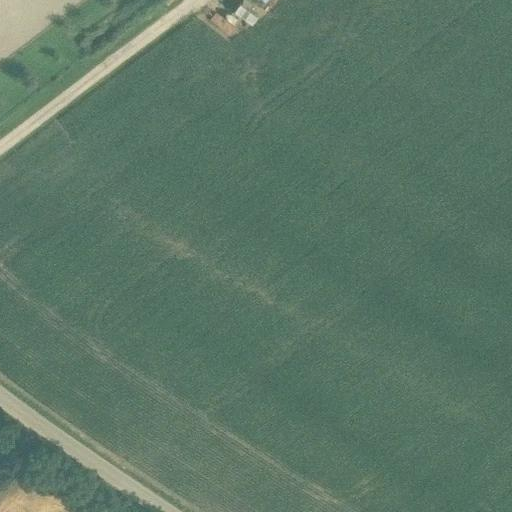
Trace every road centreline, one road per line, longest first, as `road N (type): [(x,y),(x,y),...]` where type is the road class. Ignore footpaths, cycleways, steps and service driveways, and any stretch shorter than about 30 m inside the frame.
road 1 (track): [(0,146),(189,0)]
road 2 (unclassified): [(157,511),(0,404)]
